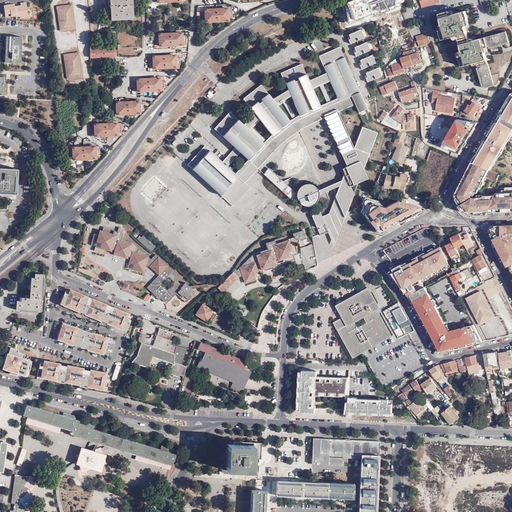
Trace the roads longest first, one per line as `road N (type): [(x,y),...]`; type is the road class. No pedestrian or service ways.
road 1 (residential): [(283,355),(246,353),(63,278),(54,267),(55,240)]
road 2 (residential): [(366,250),(436,358),(511,341)]
road 3 (unknown): [(228,89),(325,37),(348,45),(368,89)]
road 4 (secondary): [(300,0),(222,37),(164,100)]
road 5 (secondary): [(69,217),(113,176),(164,100)]
road 6 (residential): [(283,355),(293,305),(366,250)]
road 7 (residential): [(196,418),(57,394)]
road 8 (residential): [(57,394),(188,429)]
road 9 (residential): [(449,195),(511,85)]
road 10 (residential): [(278,424),(398,428)]
